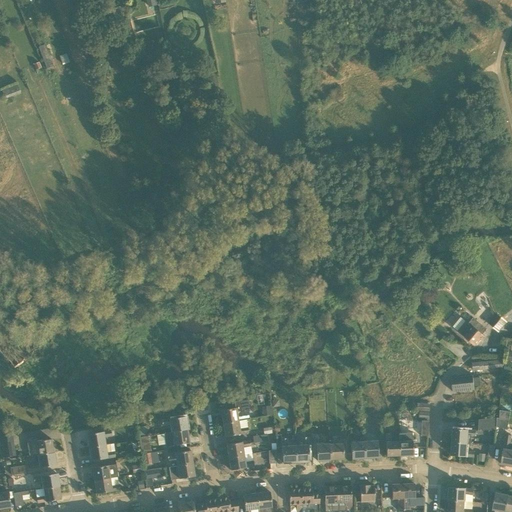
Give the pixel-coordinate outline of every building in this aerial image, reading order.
[(45,44),(39,47),(47,68),(53,66),(45,44)] [(5,98),(20,93),(17,84),(1,90),(3,95),(5,98)] [(489,323),(499,331),(506,322),(497,314),(489,323)] [(464,336),(464,337),(475,346),(484,335),(483,334),(487,329),(473,317),(468,323),(461,317),(453,327),(458,330),(458,331),(464,336)] [(502,360),(483,362),(473,363),(474,371),(503,368),(502,360)] [(480,377),(473,377),(473,376),(452,378),(453,392),(474,390),(474,386),(481,386),(480,377)] [(223,423),(238,421),(237,413),(249,411),(248,399),(234,401),(235,408),(221,410),(223,423)] [(269,407),(262,408),(263,416),(271,415),(269,407)] [(511,412),(500,410),(499,418),(498,418),(497,418),(496,427),(497,427),(506,429),(507,429),(511,412)] [(185,416),(162,420),(162,425),(171,424),(172,432),(187,430),(185,416)] [(496,427),(497,418),(489,418),(479,419),(479,420),(478,429),(484,430),(496,431),(496,427)] [(239,427),(238,421),(223,423),(225,436),(248,433),(248,430),(248,427),(239,428),(239,427)] [(454,429),(453,442),(467,443),(468,435),(476,436),(476,430),(454,429)] [(89,447),(105,445),(104,437),(112,436),(111,430),(87,434),(89,447)] [(164,433),(166,446),(189,443),(187,430),(172,432),(164,433)] [(267,440),(274,439),(273,433),(272,433),(263,435),(253,436),(254,443),(267,442),(267,440)] [(400,456),(399,441),(391,442),(391,433),(385,434),(386,456),(400,456)] [(407,441),(399,441),(400,456),(413,455),(412,433),(407,433),(407,441)] [(511,436),(506,435),(501,464),(511,466),(511,441),(511,436)] [(149,450),(147,436),(141,437),(143,451),(149,450)] [(15,456),(13,437),(1,439),(4,457),(15,456)] [(30,456),(38,455),(53,452),(51,439),(36,441),(36,437),(27,439),(30,456)] [(295,446),(296,462),(309,461),(307,437),(302,437),(302,446),(295,446)] [(296,462),(295,446),(287,447),(287,438),(281,439),(283,463),(296,462)] [(242,447),(249,446),(251,446),(250,441),(226,444),(228,457),(244,455),(242,447)] [(364,442),(365,458),(378,457),(377,441),(364,442)] [(351,458),(365,458),(364,442),(351,443),(351,458)] [(466,451),(467,443),(453,442),(452,455),(474,457),(475,452),(466,451)] [(329,444),(330,460),(344,459),(343,443),(329,444)] [(317,460),(330,460),(329,444),(316,445),(317,460)] [(91,461),(115,457),(114,452),(106,453),(105,445),(89,447),(91,461)] [(176,458),(177,466),(193,463),(190,450),(167,454),(168,460),(176,458)] [(269,464),(270,463),(277,463),(276,450),(268,451),(269,464)] [(53,452),(38,455),(39,463),(31,464),(32,469),(56,466),(53,452)] [(150,453),(143,454),(145,464),(152,463),(150,453)] [(244,455),(228,457),(230,470),(254,466),(253,461),(245,462),(244,455)] [(170,475),(171,480),(195,476),(193,463),(177,466),(178,473),(170,475)] [(118,477),(117,470),(116,464),(92,468),(94,481),(110,478),(118,477)] [(132,465),(133,473),(142,472),(141,464),(132,465)] [(12,474),(25,473),(24,465),(11,467),(12,474)] [(148,485),(152,484),(151,478),(159,476),(158,469),(144,472),(148,485)] [(57,473),(33,477),(34,482),(42,481),(43,489),(59,486),(57,473)] [(110,478),(94,481),(96,494),(120,490),(119,485),(111,486),(110,478)] [(403,484),(404,510),(410,510),(409,498),(415,498),(414,483),(403,484)] [(398,510),(404,510),(403,484),(391,484),(392,499),(397,498),(398,510)] [(374,501),(374,485),(359,486),(360,502),(367,502),(367,511),(374,511),(374,501)] [(36,497),(37,503),(61,499),(59,486),(43,489),(44,496),(36,497)] [(345,509),(351,509),(350,486),(337,487),(338,502),(345,502),(345,509)] [(338,502),(337,487),(324,487),(325,511),(331,511),(331,503),(338,502)] [(465,494),(472,495),(473,489),(465,488),(450,487),(449,500),(465,501),(465,494)] [(0,508),(10,507),(8,491),(1,492),(0,488),(0,508)] [(301,511),(300,488),(288,489),(289,505),(296,504),(296,511),(301,511)] [(319,494),(312,494),(312,488),(300,488),(301,511),(309,511),(310,509),(307,510),(306,507),(317,506),(316,503),(319,503),(319,494)] [(272,511),(270,491),(256,493),(258,509),(258,511),(272,511)] [(23,505),(22,495),(21,492),(13,493),(15,506),(23,505)] [(250,511),(250,510),(258,509),(256,493),(243,495),(245,511),(250,511)] [(505,511),(506,511),(509,496),(495,493),(492,511),(505,511)] [(218,511),(237,511),(238,501),(229,502),(228,497),(216,499),(218,511)] [(218,511),(216,499),(205,500),(205,503),(197,505),(197,511),(218,511)] [(473,502),(465,501),(449,500),(448,511),(472,511),(472,509),(473,502)] [(194,511),(192,502),(178,505),(179,511),(194,511)]
